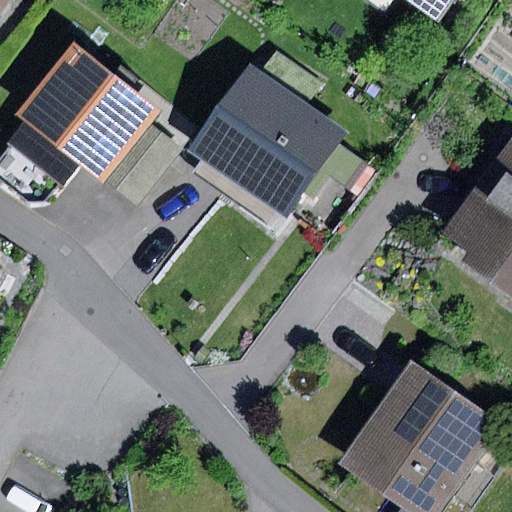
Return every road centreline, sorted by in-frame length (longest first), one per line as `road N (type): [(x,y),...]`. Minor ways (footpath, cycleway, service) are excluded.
road 1 (residential): [(0,209),(81,270),(301,511)]
road 2 (unknown): [(511,45),(420,153)]
